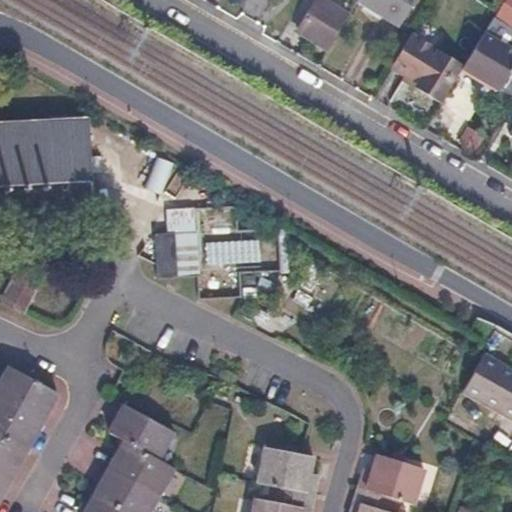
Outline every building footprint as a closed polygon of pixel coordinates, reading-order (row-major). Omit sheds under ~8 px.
[(345,14),(324,0),(313,0),(296,28),(325,47),(345,14)] [(360,0),(396,21),(408,0),(360,0)] [(500,0),(493,11),(491,15),(511,27),(511,7),(500,0)] [(499,46),(479,33),(460,64),(459,65),(509,97),(511,91),(511,27),(499,46)] [(407,31),(387,63),(439,97),(459,65),(460,64),(407,31)] [(87,123),(0,127),(0,222),(93,217),(87,123)] [(173,238),(150,239),(153,281),(175,280),(173,238)] [(258,264),(258,241),(205,242),(206,265),(258,264)] [(241,275),(241,297),(256,296),(256,284),(266,284),(265,274),(241,275)] [(36,291),(26,285),(13,312),(23,317),(36,291)] [(467,384),(461,395),(511,422),(511,374),(481,358),(467,384)] [(0,498),(55,397),(4,370),(0,377),(0,498)] [(123,447),(108,475),(93,502),(87,511),(154,511),(159,502),(174,475),(155,464),(171,435),(122,409),(107,438),(123,447)] [(298,458),(260,451),(253,487),(268,490),(309,498),(313,480),(306,479),(310,461),(298,458)] [(370,474),(362,471),(356,489),(396,502),(411,506),(422,472),(375,458),(370,474)] [(358,507),(356,511),(392,511),(396,502),(356,489),(352,505),(358,507)] [(265,505),(250,503),(248,511),(306,511),(309,498),(268,490),(265,505)]
